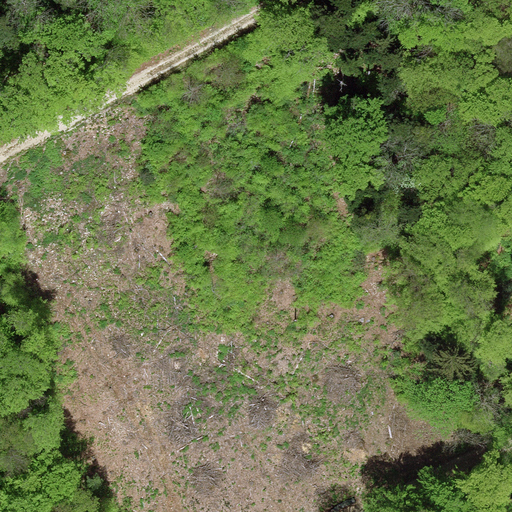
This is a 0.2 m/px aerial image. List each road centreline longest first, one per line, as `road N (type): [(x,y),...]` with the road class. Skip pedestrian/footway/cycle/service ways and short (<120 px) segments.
road 1 (track): [(0,162),(264,0)]
road 2 (track): [(511,437),(371,511)]
